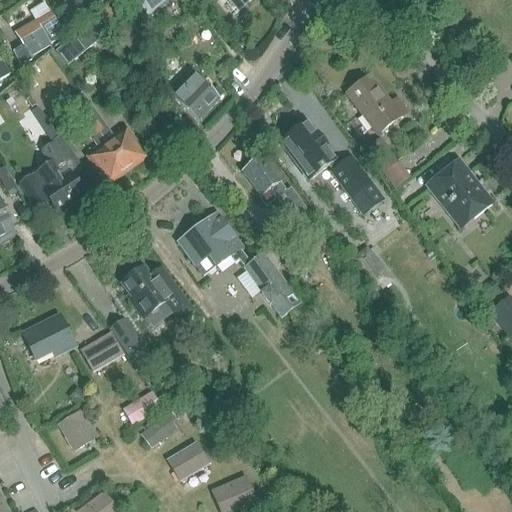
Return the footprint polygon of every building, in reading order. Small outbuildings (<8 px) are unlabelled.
[(101,0),(68,0),(63,4),(75,22),(76,22),(104,3),(101,0)] [(131,0),(146,17),(165,0),(131,0)] [(227,0),(238,12),(251,0),(227,0)] [(111,34),(134,58),(148,44),(109,4),(96,16),(112,33),(111,34)] [(28,13),(34,23),(49,15),(43,5),(28,13)] [(49,46),(64,37),(50,14),(49,15),(34,23),(14,35),(22,48),(11,54),(20,68),(32,61),(31,59),(50,47),(49,46)] [(94,23),(55,54),(66,68),(105,37),(94,23)] [(2,37),(0,38),(0,45),(6,55),(11,52),(2,37)] [(486,54),(476,62),(490,77),(499,69),(486,54)] [(230,60),(218,71),(224,78),(236,67),(230,60)] [(0,81),(9,76),(2,63),(0,63),(0,81)] [(25,72),(31,79),(38,73),(33,66),(25,72)] [(25,72),(15,80),(26,94),(28,93),(31,91),(35,88),(36,87),(31,79),(25,72)] [(190,72),(167,95),(197,124),(218,102),(190,72)] [(346,97),(376,137),(407,114),(397,101),(390,106),(370,79),(346,97)] [(78,98),(74,101),(66,107),(73,117),(74,117),(98,150),(86,159),(107,188),(114,183),(127,173),(144,161),(146,159),(125,130),(113,139),(100,121),(81,95),(78,98)] [(37,121),(44,132),(51,127),(43,117),(37,121)] [(328,169),(327,170),(350,201),(370,187),(350,160),(338,169),(323,149),(326,148),(316,135),(314,136),(305,125),(304,126),(289,137),(279,144),(307,182),(327,168),(328,169)] [(51,127),(44,132),(51,143),(58,137),(51,127)] [(51,143),(52,145),(70,177),(76,172),(81,168),(58,137),(51,143)] [(365,152),(380,174),(395,163),(379,142),(365,152)] [(70,177),(52,145),(43,151),(40,153),(48,165),(33,175),(35,178),(20,188),(35,212),(48,204),(56,216),(84,197),(70,177)] [(261,159),(241,174),(260,200),(269,193),(275,201),(279,206),(277,207),(291,227),(309,214),(296,197),(295,196),(290,189),(285,193),(261,159)] [(399,160),(395,163),(380,174),(393,191),(412,178),(411,175),(399,160)] [(424,190),(458,232),(492,205),(466,173),(458,163),(424,190)] [(2,169),(0,170),(0,185),(5,194),(14,189),(2,169)] [(370,187),(350,201),(362,216),(381,202),(370,187)] [(275,201),(269,193),(260,200),(266,208),(275,201)] [(0,243),(14,237),(13,235),(0,206),(0,243)] [(22,207),(13,211),(16,219),(26,214),(22,207)] [(319,228),(309,214),(291,227),(301,241),(310,234),(312,238),(319,233),(321,231),(319,228)] [(187,259),(195,270),(198,273),(202,275),(206,275),(229,258),(230,260),(234,265),(238,262),(244,271),(250,266),(240,253),(242,251),(217,216),(177,245),(187,259)] [(312,238),(311,239),(320,251),(328,245),(319,233),(312,238)] [(284,261),(272,246),(265,251),(277,267),(284,261)] [(433,250),(425,255),(430,262),(437,256),(433,250)] [(351,262),(359,273),(374,262),(366,251),(351,262)] [(279,321),(286,316),(295,328),(308,318),(299,306),(262,257),(250,266),(244,271),(246,274),(261,294),(260,294),(279,321)] [(374,262),(359,273),(375,295),(390,284),(374,262)] [(178,326),(194,314),(161,269),(153,274),(146,265),(116,287),(133,309),(132,310),(141,322),(144,320),(151,331),(171,316),(178,326)] [(261,294),(246,274),(236,282),(250,301),(260,294),(261,294)] [(473,298),(479,305),(502,286),(496,279),(473,298)] [(488,315),(508,340),(511,337),(511,302),(509,298),(488,315)] [(22,336),(36,363),(50,356),(53,361),(57,360),(74,351),(58,318),(22,336)] [(109,331),(136,370),(140,375),(154,366),(123,321),(109,331)] [(80,354),(92,375),(123,357),(111,336),(80,354)] [(232,365),(226,358),(216,366),(217,379),(210,384),(219,396),(232,386),(232,365)] [(149,375),(143,379),(153,394),(159,390),(149,375)] [(75,390),(68,399),(76,406),(83,397),(75,390)] [(222,401),(233,416),(249,405),(238,390),(222,401)] [(121,410),(132,429),(160,411),(150,393),(121,410)] [(139,437),(150,452),(180,429),(167,411),(142,430),(144,433),(139,437)] [(56,427),(73,454),(97,439),(80,412),(56,427)] [(165,462),(178,484),(208,466),(194,444),(165,462)] [(445,447),(437,452),(444,463),(453,458),(445,447)] [(209,493),(217,511),(245,511),(257,507),(244,478),(209,493)] [(150,511),(152,511),(139,492),(122,503),(128,511),(150,511)] [(105,498),(104,497),(102,494),(77,511),(114,511),(111,506),(115,503),(109,495),(105,498)] [(0,511),(8,511),(0,495),(0,511)]
